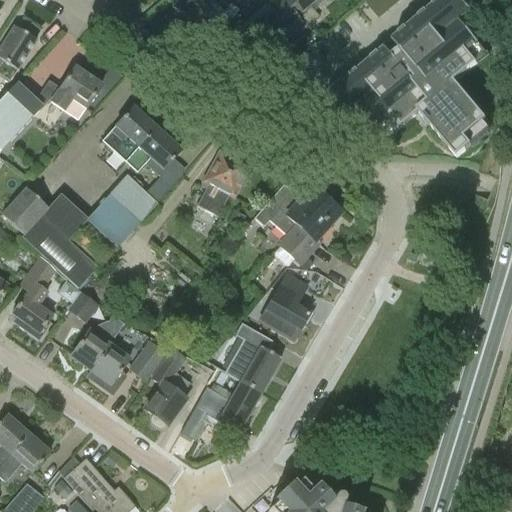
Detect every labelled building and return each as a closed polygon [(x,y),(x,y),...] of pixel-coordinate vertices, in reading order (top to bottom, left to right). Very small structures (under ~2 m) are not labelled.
[(200,30),(202,31),(218,9),(211,4),(214,0),(178,0),(172,9),(190,22),(188,25),(198,33),(200,30)] [(249,58),(310,7),(318,0),(296,0),(297,1),(275,19),(275,20),(269,13),(235,41),(249,58)] [(468,0),(441,0),(324,99),(326,100),(344,122),(358,110),(376,131),(387,122),(396,133),(419,114),(457,159),(471,147),(465,139),(486,121),(455,84),(489,55),(474,11),(468,0)] [(310,7),(249,58),(264,75),(290,53),(283,46),(304,29),(305,30),(319,18),(310,7)] [(0,76),(10,83),(34,43),(30,41),(32,39),(25,35),(24,37),(12,29),(0,48),(0,76)] [(59,90),(48,82),(35,100),(16,83),(0,100),(0,153),(48,102),(62,112),(70,101),(84,110),(100,87),(73,68),(59,90)] [(123,165),(154,131),(132,110),(100,144),(123,165)] [(158,180),(145,194),(156,204),(185,172),(172,160),(179,153),(154,131),(123,165),(134,175),(143,165),(158,180)] [(196,209),(206,214),(217,220),(228,198),(233,201),(249,171),(218,155),(202,185),(207,187),(196,209)] [(156,204),(145,194),(125,176),(107,196),(139,225),(157,205),(156,204)] [(297,229),(314,244),(339,216),(311,190),(285,218),(269,203),(253,222),(262,230),(268,224),(286,241),(297,229)] [(0,217),(23,238),(47,212),(25,191),(0,217)] [(20,241),(65,282),(76,291),(95,271),(92,268),(65,244),(79,229),(53,205),(47,212),(23,238),(20,241)] [(112,249),(86,225),(68,244),(93,267),(94,268),(111,249),(112,249)] [(317,247),(314,244),(297,229),(286,241),(279,249),(273,255),(273,257),(286,269),(305,273),(312,265),(306,260),(317,247)] [(17,243),(0,232),(0,252),(8,258),(17,243)] [(420,265),(442,273),(446,264),(423,256),(420,265)] [(23,280),(31,286),(34,287),(24,300),(23,299),(11,317),(15,320),(12,324),(38,343),(47,330),(44,327),(51,318),(37,309),(47,296),(40,291),(53,272),(38,259),(23,280)] [(305,290),(286,280),(260,325),(293,344),(307,318),(293,310),(305,290)] [(79,294),(66,313),(84,326),(97,308),(79,294)] [(90,374),(108,348),(107,348),(121,328),(110,320),(105,327),(104,326),(88,334),(69,359),(90,374)] [(239,386),(260,397),(280,362),(260,351),(265,340),(242,326),(227,350),(242,359),(230,379),(240,383),(239,386)] [(164,356),(148,345),(129,371),(144,383),(164,356)] [(108,348),(90,374),(98,379),(94,385),(111,397),(124,379),(118,375),(128,362),(108,348)] [(180,398),(188,386),(173,375),(183,361),(170,352),(151,380),(161,387),(143,411),(152,418),(150,421),(151,424),(159,430),(162,430),(165,427),(166,428),(185,402),(180,398)] [(260,397),(239,386),(228,404),(222,400),(204,390),(189,418),(212,431),(220,419),(241,431),(260,397)] [(0,468),(9,458),(27,437),(5,417),(0,423),(0,468)] [(9,458),(0,468),(0,481),(4,485),(21,465),(31,475),(48,456),(27,437),(9,458)] [(94,511),(128,511),(133,508),(116,490),(112,493),(84,461),(78,466),(72,459),(57,475),(89,511),(92,511),(94,511)] [(353,511),(341,508),(343,505),(344,502),(343,500),(339,497),(336,497),(334,500),(332,503),(330,502),(330,501),(318,489),(312,494),(301,482),(293,489),(291,488),(280,493),(276,500),(269,492),(247,511),(353,511)] [(32,511),(42,499),(25,488),(4,511),(32,511)]
